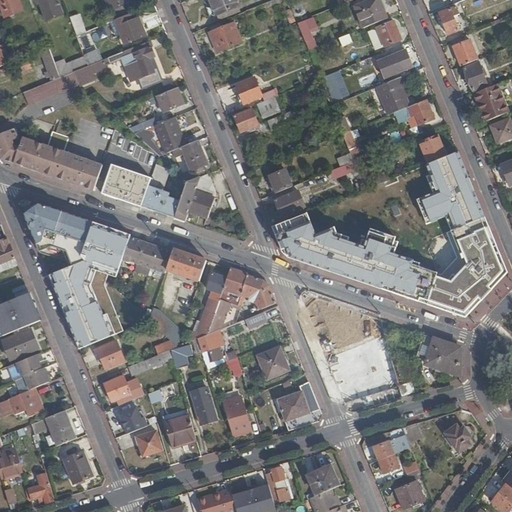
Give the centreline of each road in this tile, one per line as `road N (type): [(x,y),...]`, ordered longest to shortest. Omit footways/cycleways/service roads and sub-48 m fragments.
road 1 (residential): [(125,495),(0,188)]
road 2 (residential): [(0,176),(277,269)]
road 3 (residential): [(277,269),(165,0)]
road 4 (residential): [(409,0),(511,251)]
road 5 (residential): [(341,431),(125,495)]
road 6 (residential): [(277,269),(482,339)]
road 7 (residential): [(341,431),(277,269)]
road 8 (residential): [(481,388),(341,431)]
